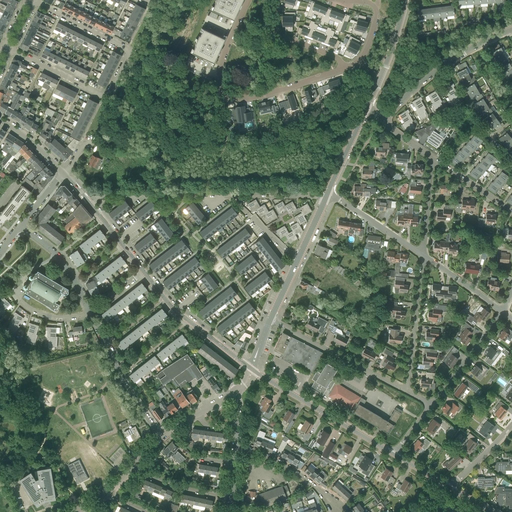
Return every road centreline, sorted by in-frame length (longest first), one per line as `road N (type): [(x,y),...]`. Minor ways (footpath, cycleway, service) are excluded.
road 1 (residential): [(249,0),(221,67),(226,97),(261,95),(343,68)]
road 2 (tertiary): [(393,454),(254,370)]
road 3 (residential): [(105,97),(129,50),(35,1)]
road 4 (residential): [(383,118),(441,67),(511,30)]
road 5 (residential): [(405,390),(270,320)]
road 6 (tertiary): [(249,367),(176,312),(143,271)]
road 7 (residential): [(57,255),(13,291),(44,315),(90,313)]
road 8 (residential): [(160,436),(90,313)]
road 9 (residential): [(405,390),(423,255)]
road 10 (residential): [(270,320),(324,199)]
road 11 (residential): [(324,199),(214,193),(214,202)]
